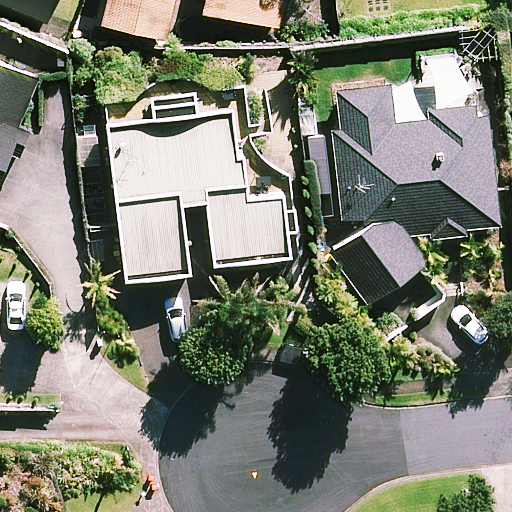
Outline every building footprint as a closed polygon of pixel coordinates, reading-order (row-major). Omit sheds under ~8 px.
[(0,0),(0,5),(49,24),(58,0),(0,0)] [(109,0),(104,30),(168,42),(176,0),(209,0),(207,14),(279,27),(284,0),(109,0)] [(0,179),(40,79),(0,63),(0,179)] [(391,121),(389,83),(335,87),(345,240),(352,239),(332,253),(368,304),(427,264),(407,236),(495,230),(489,128),(488,102),(423,106),(424,119),(391,121)] [(151,98),(154,121),(108,127),(127,281),(190,272),(181,204),(208,200),(216,265),(291,255),(283,195),(245,200),(234,110),(197,115),(194,92),(151,98)]
